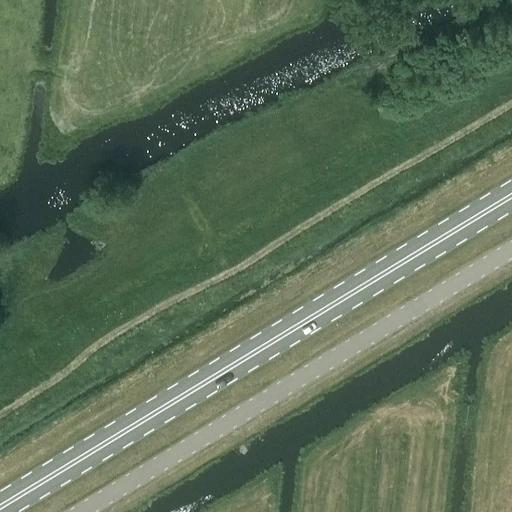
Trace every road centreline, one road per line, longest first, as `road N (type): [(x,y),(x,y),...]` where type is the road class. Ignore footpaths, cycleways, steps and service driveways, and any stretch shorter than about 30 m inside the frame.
road 1 (primary): [(0,507),(511,195)]
road 2 (unclassified): [(74,511),(511,246)]
